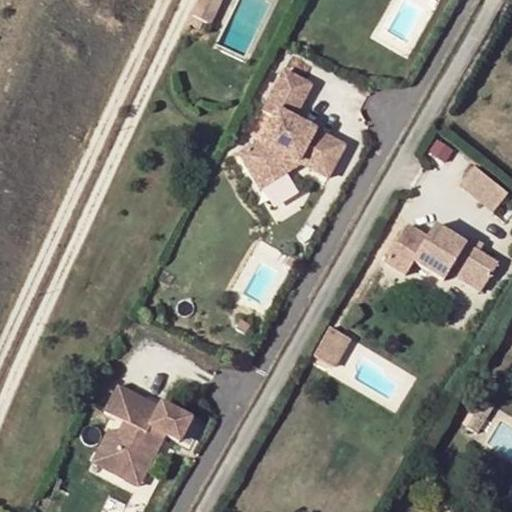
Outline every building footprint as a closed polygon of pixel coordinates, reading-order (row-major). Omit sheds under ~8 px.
[(199,0),(192,14),(208,23),(219,0),(199,0)] [(346,141),(296,121),(313,81),(280,68),(236,174),(272,189),(284,161),(330,180),(346,141)] [(454,188),(489,213),(503,194),(468,169),(454,188)] [(476,255),(465,249),(430,229),(424,240),(404,228),(382,266),(402,278),(411,264),(441,282),(447,274),(479,293),(495,267),(476,255)] [(471,240),(465,249),(476,255),(482,247),(471,240)] [(311,359),(331,370),(347,342),(328,331),(311,359)] [(177,444),(190,422),(160,405),(158,409),(118,386),(103,412),(123,423),(117,435),(108,430),(90,462),(121,480),(129,467),(142,474),(163,436),(177,444)] [(492,405),(482,399),(464,427),(475,434),(492,405)] [(121,480),(135,487),(142,474),(129,467),(121,480)]
